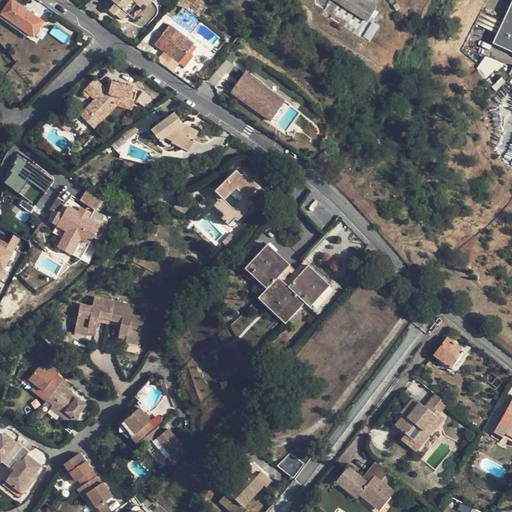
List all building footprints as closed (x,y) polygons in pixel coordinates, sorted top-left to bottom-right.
[(22,30),(32,15),(13,0),(12,0),(2,14),(22,30)] [(111,0),(115,3),(109,9),(122,20),(127,14),(124,11),(133,1),(137,4),(142,9),(149,0),(111,0)] [(259,5),(252,0),(244,0),(242,3),(254,12),(259,5)] [(374,6),(364,0),(327,0),(323,7),(320,12),(329,17),(339,1),(366,19),(374,6)] [(511,0),(510,0),(491,42),(511,52),(511,0)] [(128,15),(137,4),(133,1),(124,11),(127,14),(128,15)] [(371,41),(378,25),(370,21),(363,37),(371,41)] [(166,52),(179,62),(179,63),(187,53),(193,45),(194,44),(170,26),(156,44),(166,52)] [(196,47),(193,45),(187,53),(190,55),(196,47)] [(173,70),(179,62),(166,52),(159,61),(173,70)] [(179,63),(181,66),(184,68),(192,57),(190,55),(187,53),(179,63)] [(483,55),(477,72),(488,76),(491,68),(499,71),(502,63),(483,55)] [(270,121),(282,101),(241,75),(229,95),(270,121)] [(105,88),(95,79),(85,90),(91,96),(93,94),(97,98),(82,114),(95,127),(117,106),(133,109),(137,92),(133,91),(134,88),(111,82),(105,88)] [(151,98),(144,92),(137,102),(144,107),(151,98)] [(193,142),(198,132),(183,124),(175,114),(151,131),(159,142),(165,139),(169,136),(174,139),(172,142),(172,143),(184,150),(189,139),(193,142)] [(76,123),(69,118),(63,125),(69,131),(76,123)] [(188,152),(193,142),(189,139),(184,150),(188,152)] [(35,160),(33,162),(31,165),(27,162),(19,156),(13,164),(14,166),(9,172),(11,174),(7,181),(19,190),(31,175),(45,185),(48,188),(49,188),(57,177),(35,160)] [(244,174),(241,175),(237,170),(215,191),(222,199),(215,206),(225,217),(222,220),(229,226),(236,219),(238,221),(249,211),(247,208),(252,203),(247,198),(259,186),(250,178),(249,178),(246,174),(244,174)] [(88,191),(81,201),(95,209),(102,199),(88,191)] [(59,245),(73,253),(78,244),(86,249),(100,225),(68,207),(63,216),(58,213),(54,220),(59,223),(55,230),(65,236),(59,245)] [(14,252),(12,251),(21,237),(14,232),(7,245),(1,241),(0,241),(0,272),(2,270),(3,270),(14,252)] [(234,237),(231,234),(229,234),(220,243),(229,251),(235,245),(231,240),(234,237)] [(82,258),(86,249),(78,244),(73,253),(82,258)] [(247,266),(270,287),(278,277),(290,265),(268,244),(247,266)] [(289,287),(278,277),(270,287),(261,296),(288,322),(305,304),(310,308),(330,285),(309,265),(289,287)] [(87,329),(95,330),(96,323),(97,319),(109,322),(109,319),(113,302),(93,297),(91,307),(79,304),(73,330),(85,333),(87,329)] [(132,305),(113,302),(109,319),(120,321),(119,325),(118,333),(125,334),(124,342),(138,344),(143,318),(131,316),(132,305)] [(125,334),(118,333),(116,340),(124,342),(125,334)] [(453,358),(456,354),(461,348),(447,338),(433,355),(450,368),(456,361),(453,358)] [(36,339),(34,341),(31,346),(41,354),(46,348),(36,339)] [(55,355),(46,348),(41,354),(38,357),(42,360),(48,365),(55,355)] [(54,370),(48,365),(42,360),(33,372),(29,378),(35,383),(43,390),(39,395),(46,401),(63,380),(53,372),(54,370)] [(21,367),(18,370),(17,374),(32,387),(35,383),(29,378),(33,372),(26,366),(22,366),(21,367)] [(51,405),(50,407),(69,424),(85,405),(66,388),(68,385),(63,380),(46,401),(51,405)] [(35,383),(32,387),(31,388),(39,395),(43,390),(35,383)] [(437,411),(445,401),(432,390),(421,405),(408,396),(396,411),(399,413),(391,424),(416,443),(427,427),(439,412),(437,411)] [(511,399),(500,423),(508,427),(511,429),(511,399)] [(496,405),(486,429),(495,432),(504,409),(496,405)] [(139,407),(124,420),(135,433),(131,436),(137,443),(140,440),(155,428),(149,422),(150,421),(139,407)] [(442,415),(439,412),(427,427),(416,443),(419,445),(442,415)] [(120,424),(131,436),(135,433),(124,420),(120,424)] [(508,427),(500,423),(494,433),(503,437),(508,427)] [(511,429),(508,427),(503,437),(511,442),(511,429)] [(167,428),(162,432),(159,434),(155,428),(140,440),(151,454),(158,448),(166,457),(179,446),(181,444),(167,428)] [(0,460),(1,461),(6,465),(12,457),(22,445),(17,442),(15,444),(1,433),(0,434),(0,460)] [(30,451),(22,445),(12,457),(16,460),(10,468),(11,469),(12,470),(10,473),(2,484),(20,498),(36,477),(34,475),(41,465),(28,454),(30,451)] [(185,453),(179,446),(166,457),(172,464),(185,453)] [(159,463),(166,457),(158,448),(151,454),(159,463)] [(69,471),(75,481),(78,479),(83,485),(96,476),(79,452),(63,464),(69,471)] [(305,464),(291,453),(278,465),(294,478),(305,464)] [(6,465),(10,468),(16,460),(12,457),(6,465)] [(389,470),(377,461),(363,479),(349,467),(337,483),(358,499),(360,495),(380,511),(395,492),(381,480),(389,470)] [(256,477),(249,470),(220,501),(231,511),(246,511),(247,511),(243,507),(264,484),(256,477)] [(72,484),(75,481),(69,471),(65,474),(72,484)] [(262,471),(256,477),(264,484),(267,487),(273,481),(262,471)] [(101,483),(96,476),(83,485),(77,489),(82,496),(86,493),(101,483)] [(86,493),(91,500),(96,507),(97,507),(105,501),(112,496),(102,482),(101,483),(86,493)] [(87,503),(91,500),(86,493),(82,496),(87,503)] [(97,507),(100,511),(111,511),(113,511),(105,501),(97,507)]
